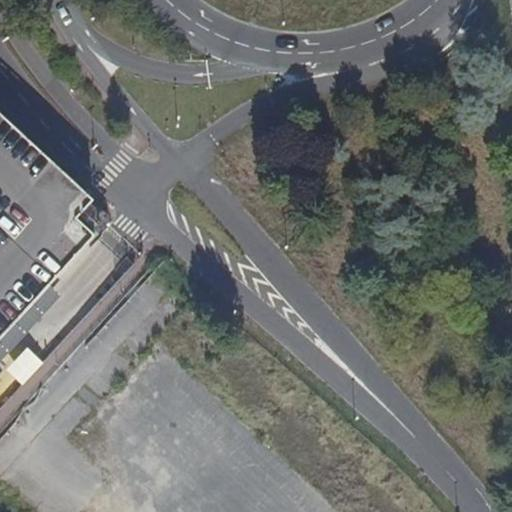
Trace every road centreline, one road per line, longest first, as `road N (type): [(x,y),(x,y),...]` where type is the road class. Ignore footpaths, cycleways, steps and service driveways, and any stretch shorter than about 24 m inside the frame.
road 1 (trunk): [(58,1),(69,35),(104,79),(433,456)]
road 2 (trunk): [(0,69),(24,105),(100,180),(433,456)]
road 3 (trunk): [(296,52),(202,74),(149,71),(109,53),(58,1)]
road 4 (trunk): [(439,0),(369,47),(296,52)]
road 5 (trunk): [(296,52),(239,43),(164,0)]
